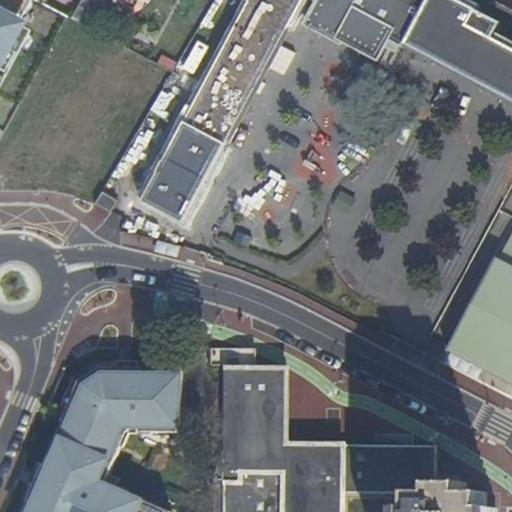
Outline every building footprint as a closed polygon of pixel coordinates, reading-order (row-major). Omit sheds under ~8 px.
[(0,0),(0,31),(16,0),(0,0)] [(96,0),(81,0),(81,2),(93,8),(96,0)] [(511,46),(492,36),(469,23),(477,9),(460,0),(252,0),(146,199),(145,198),(144,201),(186,224),(188,222),(186,221),(227,145),(231,147),(231,146),(227,143),(246,106),(251,108),(252,107),(247,105),(267,67),(272,70),(272,68),(268,66),(288,29),(293,31),(293,30),(289,28),(304,0),(326,0),(407,42),(406,44),(511,100),(511,46)] [(84,24),(93,8),(81,2),(72,18),(84,24)] [(500,21),(477,9),(469,23),(492,36),(500,21)] [(151,101),(164,71),(94,41),(81,71),(151,101)] [(314,149),(306,165),(323,174),(331,158),(314,149)] [(120,200),(105,191),(104,192),(98,203),(113,212),(120,200)] [(511,240),(502,261),(499,260),(500,258),(498,257),(449,350),(451,351),(452,350),(511,381),(511,240)] [(225,368),(224,420),(224,434),(222,511),(340,511),(340,493),(341,472),(285,471),(286,445),(287,370),(267,369),(259,369),(225,368)] [(177,511),(133,494),(132,497),(110,488),(127,447),(123,445),(132,427),(159,428),(159,433),(186,434),(187,377),(148,376),(148,370),(133,369),(133,378),(123,377),(123,369),(105,369),(85,382),(62,437),(68,439),(56,469),(49,467),(44,479),(53,483),(49,491),(41,488),(30,511),(177,511)] [(133,369),(123,369),(123,377),(133,378),(133,369)] [(354,493),(355,446),(286,445),(285,471),(341,472),(340,493),(354,493)] [(436,447),(355,446),(354,493),(413,494),(412,509),(404,509),(403,511),(492,511),(492,509),(484,509),(484,494),(464,494),(464,484),(435,483),(436,447)] [(44,479),(41,488),(49,491),(53,483),(44,479)]
